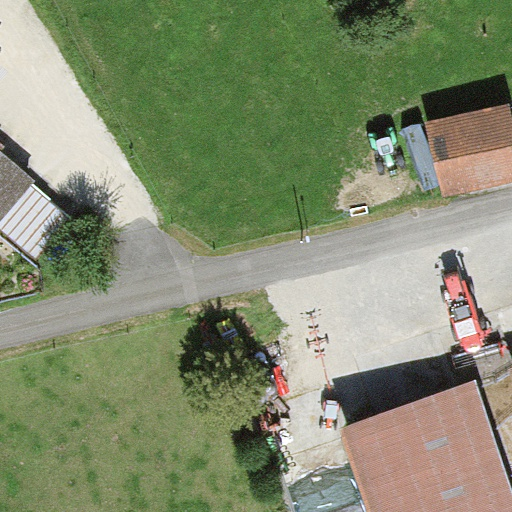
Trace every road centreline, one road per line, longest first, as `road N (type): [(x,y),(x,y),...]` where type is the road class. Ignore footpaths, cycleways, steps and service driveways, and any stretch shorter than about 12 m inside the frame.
road 1 (residential): [(511,204),(163,281),(0,327)]
road 2 (track): [(16,0),(163,281)]
